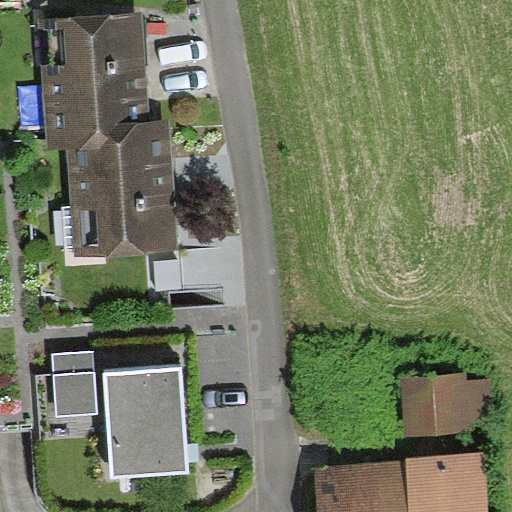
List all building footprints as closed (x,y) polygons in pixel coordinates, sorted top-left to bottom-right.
[(135,24),(55,28),(61,137),(80,136),(86,243),(167,238),(163,165),(161,127),(141,128),(139,92),(135,24)] [(96,352),(53,354),(56,416),(99,414),(96,352)] [(183,369),(107,374),(112,478),(189,474),(188,454),(183,369)] [(468,372),(404,375),(408,436),(474,432),(474,419),(493,418),(491,379),(468,380),(468,372)] [(490,511),(487,452),(317,465),(319,511),(490,511)]
